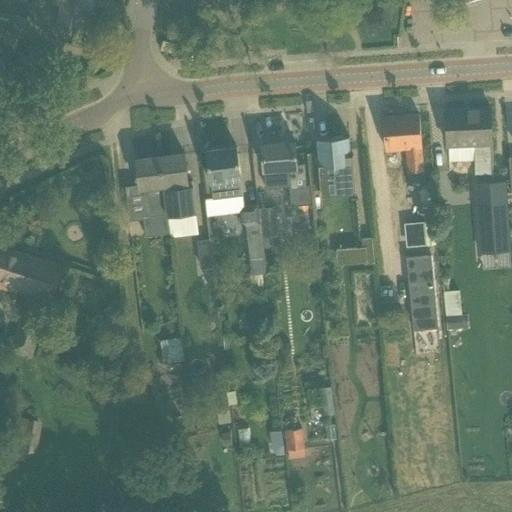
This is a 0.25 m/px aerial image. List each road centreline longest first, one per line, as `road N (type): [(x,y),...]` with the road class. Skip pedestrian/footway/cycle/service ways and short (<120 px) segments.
road 1 (tertiary): [(141,93),(511,69)]
road 2 (tertiary): [(0,165),(141,93)]
